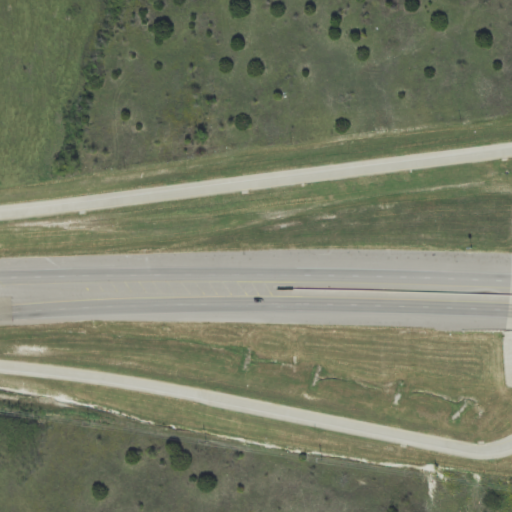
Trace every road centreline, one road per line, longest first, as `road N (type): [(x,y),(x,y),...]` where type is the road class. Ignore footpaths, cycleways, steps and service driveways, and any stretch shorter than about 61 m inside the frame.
road 1 (trunk): [(0,372),(244,408),(469,455),(511,444),(501,151),(0,214)]
road 2 (trunk): [(0,316),(237,307),(508,312)]
road 3 (trunk): [(300,272),(0,278)]
road 4 (trunk): [(509,280),(300,272)]
